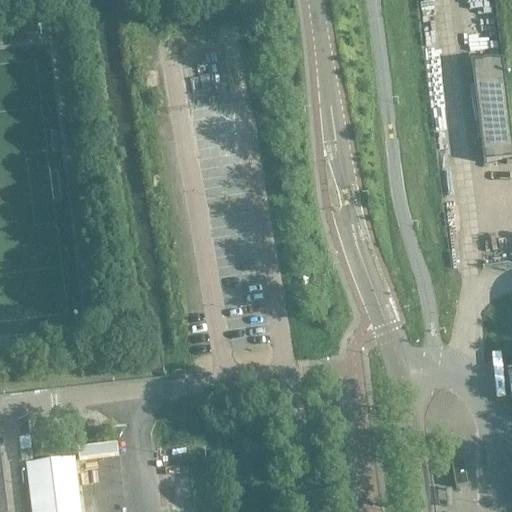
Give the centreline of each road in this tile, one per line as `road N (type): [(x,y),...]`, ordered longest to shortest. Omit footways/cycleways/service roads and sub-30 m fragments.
road 1 (tertiary): [(154,0),(188,188),(216,263),(282,380),(311,511)]
road 2 (tertiary): [(344,511),(316,377),(226,180),(200,0)]
